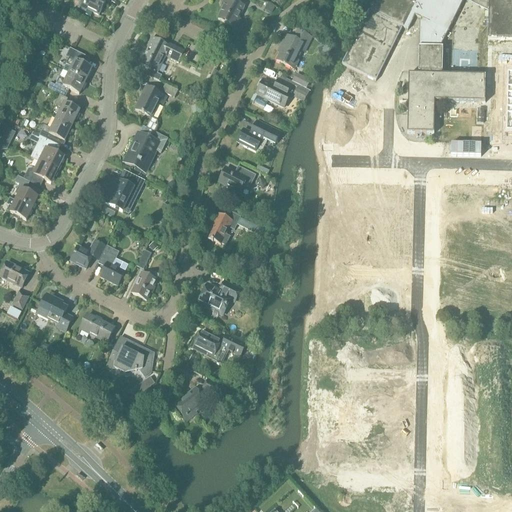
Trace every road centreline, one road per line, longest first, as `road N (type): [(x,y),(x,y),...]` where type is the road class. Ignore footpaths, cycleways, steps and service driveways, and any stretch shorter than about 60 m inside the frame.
road 1 (residential): [(158,14),(234,50),(245,68),(207,152),(177,296),(162,319)]
road 2 (residential): [(136,4),(110,47),(115,138),(105,167),(77,223),(61,238),(38,243)]
road 3 (residential): [(162,319),(144,321),(61,280),(38,243)]
road 4 (tertiary): [(134,511),(41,422)]
